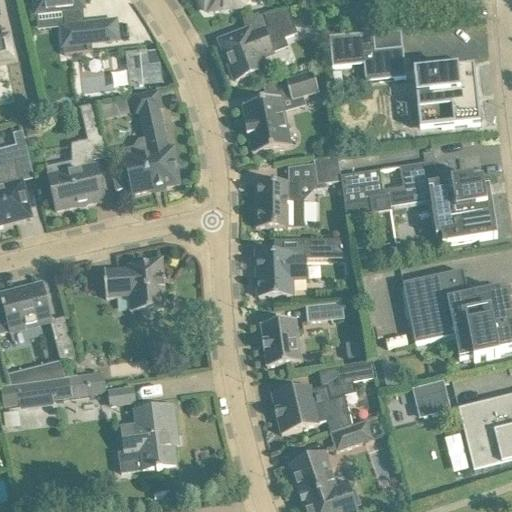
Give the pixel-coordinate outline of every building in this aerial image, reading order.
[(85,25),(83,11),(84,11),(82,0),(34,0),(36,16),(64,13),(65,29),(61,29),(65,57),(93,53),(92,47),(120,44),(118,21),(85,25)] [(259,0),(196,0),(205,12),(209,9),(209,14),(245,9),(244,3),(260,1),(259,0)] [(249,32),(239,36),(221,43),(236,83),(264,72),(260,61),(273,56),(270,47),(298,36),(288,10),(263,16),(268,30),(251,37),(249,32)] [(329,39),(332,70),(359,67),(364,67),(366,84),(406,80),(401,34),(329,39)] [(8,38),(0,39),(0,62),(13,60),(8,38)] [(149,52),(128,55),(132,90),(136,90),(136,93),(147,92),(146,89),(165,87),(163,66),(151,67),(149,52)] [(479,118),(472,60),(410,67),(417,126),(479,118)] [(292,103),(303,100),(319,95),(313,74),(285,82),(292,103)] [(13,83),(0,85),(0,110),(18,106),(13,83)] [(146,141),(139,142),(134,150),(136,158),(125,161),(132,197),(156,192),(156,189),(162,188),(163,190),(179,186),(174,150),(167,152),(158,111),(162,110),(158,94),(157,94),(157,92),(134,97),(134,99),(133,100),(136,115),(140,114),(146,141)] [(243,107),(253,157),(291,150),(281,100),(243,107)] [(82,110),(89,139),(103,136),(96,106),(82,110)] [(36,123),(24,126),(27,138),(35,136),(38,131),(36,123)] [(0,227),(31,220),(17,163),(30,160),(23,134),(13,136),(16,148),(0,152),(0,227)] [(65,175),(48,179),(49,181),(48,184),(48,187),(49,190),(50,192),(52,195),(57,214),(105,202),(97,167),(95,168),(89,142),(72,146),(72,147),(73,147),(73,164),(63,167),(65,175)] [(338,160),(313,163),(316,187),(341,184),(338,160)] [(486,197),(483,179),(438,186),(435,165),(341,179),(345,206),(370,202),(372,216),(391,213),(390,209),(430,203),(436,238),(441,237),(443,248),(497,239),(490,196),(486,197)] [(288,230),(288,186),(256,186),(256,230),(288,230)] [(304,242),(304,256),(327,255),(327,242),(304,242)] [(353,262),(384,258),(382,248),(352,252),(353,262)] [(306,260),(291,261),(291,255),(256,257),(259,299),(279,298),(293,297),(292,282),(307,281),(306,260)] [(128,271),(104,273),(106,301),(130,299),(131,315),(142,314),(142,317),(145,320),(153,319),(157,316),(156,313),(167,312),(163,260),(127,268),(128,271)] [(511,351),(511,313),(507,290),(468,298),(463,274),(403,286),(416,347),(455,338),(460,362),(474,359),(474,363),(500,358),(500,354),(511,351)] [(3,313),(0,313),(0,335),(10,333),(13,346),(14,346),(10,329),(50,319),(42,287),(1,297),(4,308),(2,309),(3,313)] [(306,309),(308,325),(344,321),(342,305),(306,309)] [(263,350),(264,352),(265,352),(267,370),(302,365),(296,322),(261,326),(264,344),(263,344),(263,346),(264,346),(265,350),(263,350)] [(76,360),(72,343),(57,345),(61,362),(76,360)] [(344,387),(376,382),(373,364),(341,370),(344,387)] [(73,399),(106,395),(103,374),(70,379),(73,399)] [(20,407),(21,412),(54,407),(53,402),(73,399),(70,379),(7,388),(8,389),(2,390),(4,409),(20,407)] [(302,431),(319,427),(319,426),(328,424),(331,436),(352,429),(345,399),(331,402),(328,389),(311,393),(310,388),(293,392),(293,391),(272,396),(282,437),(303,432),(302,431)] [(108,393),(111,409),(136,406),(134,389),(108,393)] [(415,402),(421,422),(451,414),(446,394),(415,402)] [(511,398),(459,411),(474,474),(511,464),(511,398)] [(123,454),(119,455),(122,476),(176,469),(172,437),(177,436),(173,408),(135,413),(137,426),(120,428),(123,454)] [(331,436),(330,436),(335,452),(336,455),(374,442),(368,423),(352,429),(331,436)] [(324,455),(290,467),(300,496),(298,496),(299,498),(301,497),(304,504),(301,505),(302,506),(304,505),(306,511),(357,511),(356,509),(360,508),(355,492),(351,494),(347,485),(336,489),(324,456),(324,455)]
